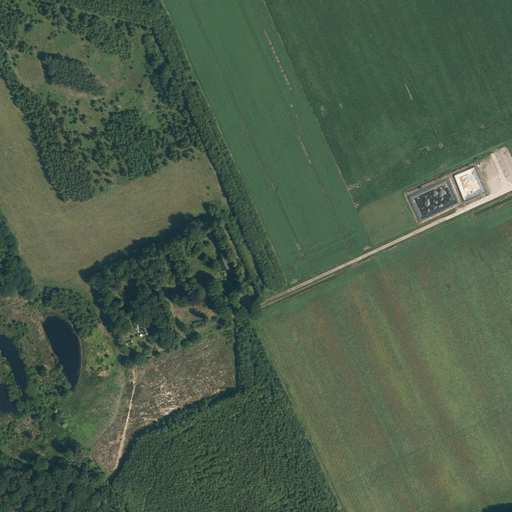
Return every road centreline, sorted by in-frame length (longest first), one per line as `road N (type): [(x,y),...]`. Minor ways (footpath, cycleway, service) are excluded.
road 1 (track): [(162,349),(511,188)]
road 2 (track): [(97,0),(162,16),(285,291)]
